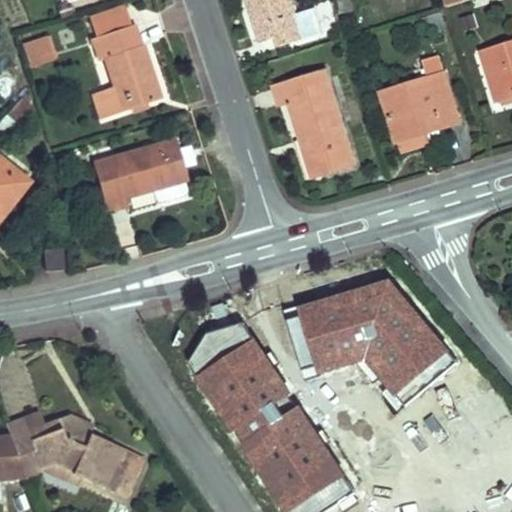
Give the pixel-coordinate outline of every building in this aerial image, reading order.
[(246,0),(261,43),(276,39),(279,48),(321,34),(312,9),(295,14),(290,0),(246,0)] [(334,0),(337,13),(351,10),(349,0),(334,0)] [(96,38),(132,26),(124,5),(89,17),(96,38)] [(141,46),(134,25),(132,26),(96,38),(92,39),(99,61),(105,60),(114,87),(93,94),(102,120),(131,110),(161,99),(143,45),(141,46)] [(47,37),(55,59),(58,58),(50,36),(47,37)] [(55,59),(47,37),(23,45),(31,67),(55,59)] [(511,96),(511,43),(482,53),(497,101),(503,99),(511,96)] [(428,78),(444,73),(438,55),(422,60),(428,78)] [(291,103),(303,141),(309,139),(321,177),(354,166),(325,71),(275,87),(281,106),(291,103)] [(460,123),(444,73),(428,78),(380,93),(396,143),(398,143),(427,133),(460,123)] [(511,96),(503,99),(505,106),(511,103),(511,96)] [(148,104),(131,110),(133,115),(150,109),(148,104)] [(427,133),(398,143),(401,153),(431,144),(427,133)] [(309,139),(303,141),(315,178),(321,177),(309,139)] [(126,197),(152,190),(185,180),(174,141),(95,164),(109,212),(128,206),(126,197)] [(0,214),(6,207),(8,209),(29,183),(0,159),(0,214)] [(184,181),(152,190),(155,200),(160,203),(184,196),(187,192),(184,181)] [(44,250),(46,272),(64,270),(63,249),(44,250)] [(401,330),(402,329),(421,313),(422,312),(395,280),(374,297),(401,330)] [(421,313),(402,329),(406,334),(425,318),(421,313)] [(413,359),(400,357),(398,368),(392,367),(389,355),(353,349),(346,395),(367,399),(365,413),(406,420),(408,405),(450,412),(453,392),(466,379),(465,378),(411,369),(413,359)] [(398,368),(400,357),(389,355),(392,367),(398,368)] [(30,433),(44,427),(38,413),(24,418),(30,433)] [(93,427),(69,417),(44,427),(30,433),(24,418),(6,426),(10,437),(18,457),(34,451),(42,471),(78,486),(81,479),(127,499),(144,458),(90,435),(93,427)] [(0,478),(25,476),(18,457),(10,437),(0,438),(0,478)] [(25,477),(42,471),(34,451),(18,457),(25,476),(25,477)]
